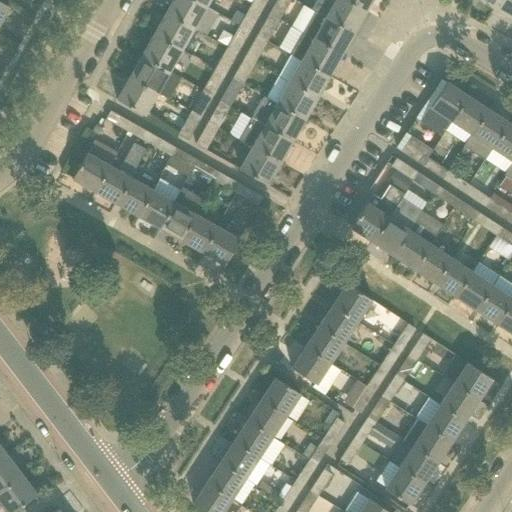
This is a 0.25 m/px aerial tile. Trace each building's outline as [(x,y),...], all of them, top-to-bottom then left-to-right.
[(0,0),(0,22),(9,6),(0,0)] [(195,0),(172,0),(166,11),(166,12),(194,28),(206,6),(195,0)] [(253,0),(252,3),(262,9),(267,0),(253,0)] [(276,0),(269,14),(279,19),(290,0),(276,0)] [(319,0),(314,10),(325,17),(353,33),(365,12),(366,12),(345,0),(319,0)] [(345,0),(366,12),(372,0),(345,0)] [(511,0),(497,0),(494,8),(511,18),(511,0)] [(250,31),(262,9),(252,3),(239,25),(250,31)] [(166,12),(154,33),(153,34),(181,49),(194,28),(166,12)] [(325,17),(314,12),(303,33),(341,54),(353,33),(325,17)] [(269,14),(257,35),(267,41),(279,19),(269,14)] [(238,52),(250,31),(239,25),(227,46),(238,52)] [(329,76),(341,55),(341,54),(303,33),(290,54),(300,60),(301,60),(329,76)] [(153,34),(141,55),(169,71),(181,49),(153,34)] [(257,35),(245,57),(255,63),(267,41),(257,35)] [(226,74),(238,52),(227,46),(215,68),(226,74)] [(141,55),(141,56),(129,77),(157,93),(168,99),(180,78),(169,71),(141,55)] [(245,57),(232,78),(243,85),(255,63),(245,57)] [(317,98),(329,76),(301,60),(300,60),(288,82),(317,98)] [(213,96),(226,74),(215,68),(202,90),(213,96)] [(129,77),(117,99),(144,115),(157,93),(129,77)] [(232,78),(220,100),(231,106),(243,85),(232,78)] [(305,119),(316,98),(317,98),(288,82),(276,103),(305,119)] [(450,119),(451,120),(467,96),(446,82),(420,122),(440,135),(450,119)] [(201,118),(213,96),(202,90),(190,112),(201,118)] [(292,141),(304,119),(305,119),(276,103),(264,96),(251,118),(292,141)] [(472,134),(488,109),(467,96),(451,120),(472,134)] [(220,100),(208,121),(218,127),(231,106),(220,100)] [(472,134),(491,146),(493,147),(509,123),(488,109),(472,134)] [(132,123),(110,111),(105,119),(128,131),(132,123)] [(190,112),(178,134),(188,140),(201,118),(190,112)] [(280,163),(292,141),(251,118),(241,112),(228,133),(252,147),(280,163)] [(206,150),(218,127),(208,121),(195,144),(206,150)] [(155,136),(132,123),(128,131),(150,144),(155,136)] [(493,147),(511,160),(511,124),(509,123),(493,147)] [(103,127),(95,124),(92,131),(99,135),(103,127)] [(171,156),(175,148),(155,136),(150,144),(171,156)] [(109,165),(111,166),(118,154),(95,141),(88,153),(87,152),(72,178),(94,190),(109,165)] [(401,151),(421,165),(427,156),(406,143),(401,151)] [(137,165),(144,152),(131,145),(124,158),(137,165)] [(268,185),(270,180),(280,163),(252,147),(239,169),(268,185)] [(188,177),(193,168),(197,160),(175,148),(171,156),(166,164),(188,177)] [(116,203),(131,177),(137,165),(118,154),(111,166),(109,165),(94,190),(116,203)] [(421,165),(442,178),(447,170),(427,156),(421,165)] [(218,172),(197,160),(193,168),(214,180),(218,172)] [(403,164),(398,171),(412,180),(417,173),(403,164)] [(395,169),(387,182),(404,193),(412,180),(398,171),(395,169)] [(442,178),(463,192),(469,184),(447,170),(442,178)] [(237,193),(241,185),(218,172),(214,180),(237,193)] [(116,203),(138,215),(152,189),(131,177),(116,203)] [(427,179),(422,187),(433,194),(438,186),(427,179)] [(469,184),(463,192),(484,206),(489,197),(478,190),(470,185),(469,184)] [(263,197),(241,185),(237,193),(244,197),(258,205),(263,197)] [(372,194),(367,202),(350,227),(372,241),(388,216),(389,216),(404,194),(389,185),(380,199),(372,194)] [(152,189),(138,215),(159,228),(174,202),(152,189)] [(484,206),(505,219),(510,211),(511,207),(511,204),(493,192),(489,198),(489,197),(484,206)] [(448,193),(443,201),(453,207),(459,200),(448,193)] [(233,226),(229,233),(217,226),(202,253),(224,265),(258,205),(244,197),(228,224),(233,226)] [(473,220),(478,213),(459,200),(453,207),(473,220)] [(174,202),(159,228),(181,240),(196,214),(174,202)] [(430,244),(443,224),(421,210),(408,230),(409,230),(393,255),(414,268),(430,244)] [(202,253),(217,226),(196,214),(181,240),(202,253)] [(408,230),(389,216),(388,216),(372,241),(393,255),(409,230),(408,230)] [(489,220),(484,228),(494,234),(495,234),(500,227),(489,220)] [(511,245),(511,234),(500,227),(495,234),(511,245)] [(450,257),(430,244),(414,268),(434,282),(450,257)] [(471,271),(478,259),(457,247),(450,257),(434,282),(455,295),(471,271)] [(492,284),(471,271),(455,295),(475,309),(492,284)] [(492,284),(475,309),(496,323),(511,298),(511,285),(497,276),(492,284)] [(372,298),(345,282),(332,303),(358,319),(372,298)] [(511,298),(496,323),(511,333),(511,298)] [(344,340),(358,319),(332,303),(318,324),(344,340)] [(407,323),(395,343),(402,347),(415,328),(407,323)] [(305,346),(330,362),(344,340),(318,324),(305,346)] [(409,353),(417,359),(431,338),(422,333),(409,353)] [(395,343),(381,364),(388,369),(402,347),(395,343)] [(330,362),(305,346),(291,367),(316,383),(330,362)] [(403,380),(417,359),(409,353),(395,374),(403,380)] [(478,399),(492,378),(467,362),(455,355),(442,375),(453,383),(478,399)] [(388,369),(381,364),(367,385),(374,390),(388,369)] [(381,396),(389,401),(403,380),(395,374),(381,396)] [(275,377),(260,399),(285,415),(297,397),(300,393),(275,377)] [(453,383),(440,403),(465,420),(478,399),(453,383)] [(367,385),(366,387),(352,407),(359,412),(374,390),(367,385)] [(368,416),(376,421),(389,401),(381,396),(368,416)] [(272,436),(285,415),(260,399),(247,420),(272,436)] [(440,403),(426,424),(451,441),(465,420),(440,403)] [(336,417),(339,413),(332,409),(323,422),(330,427),(322,439),(330,444),(344,422),(336,417)] [(354,437),(362,442),(368,434),(376,421),(368,416),(354,437)] [(403,439),(437,462),(451,441),(426,424),(417,418),(403,439)] [(284,444),(272,436),(247,420),(233,440),(258,457),(267,463),(269,464),(270,465),(284,444)] [(376,421),(368,434),(390,448),(398,436),(376,421)] [(362,442),(354,437),(346,449),(354,454),(362,442)] [(322,439),(316,448),(308,442),(301,454),(309,459),(317,465),(330,444),(322,439)] [(423,482),(437,462),(403,439),(402,439),(389,460),(399,466),(423,482)] [(220,461),(244,478),(255,485),(269,464),(267,463),(258,457),(233,440),(220,461)] [(0,460),(0,490),(22,474),(7,455),(0,460)] [(295,481),(303,486),(317,465),(309,459),(295,481)] [(231,498),(244,478),(220,461),(206,482),(231,498)] [(409,504),(423,482),(399,466),(385,488),(409,504)] [(324,469),(310,490),(318,495),(332,474),(324,469)] [(0,501),(7,511),(12,511),(36,493),(22,474),(0,490),(0,501)] [(193,503),(206,511),(222,511),(231,498),(206,482),(193,503)] [(279,492),(276,498),(282,501),(292,486),(286,482),(279,492)] [(276,498),(279,492),(270,486),(267,492),(276,498)] [(292,486),(282,501),(290,506),(300,491),(292,486)] [(298,511),(306,511),(318,495),(310,490),(297,511),(298,511)] [(390,511),(368,497),(358,511),(390,511)]
